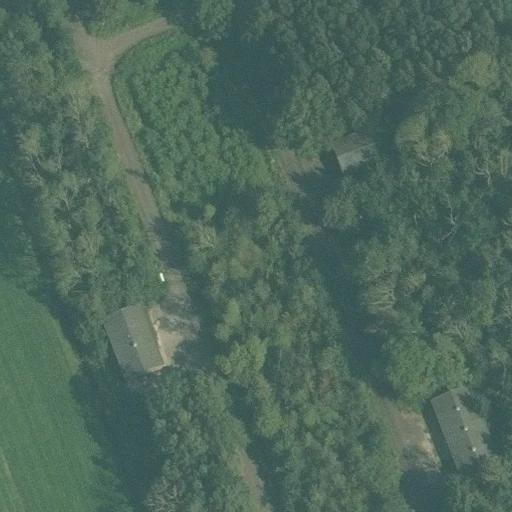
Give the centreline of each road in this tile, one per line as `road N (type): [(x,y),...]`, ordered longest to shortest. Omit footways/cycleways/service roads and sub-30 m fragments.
road 1 (unknown): [(226,0),(424,511)]
road 2 (unknown): [(82,49),(262,511)]
road 3 (unknown): [(214,0),(82,49)]
